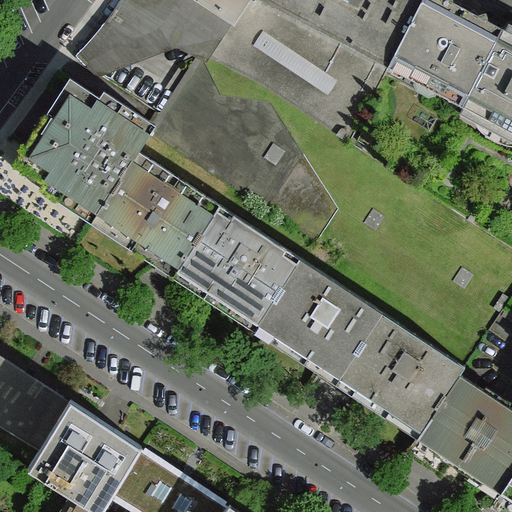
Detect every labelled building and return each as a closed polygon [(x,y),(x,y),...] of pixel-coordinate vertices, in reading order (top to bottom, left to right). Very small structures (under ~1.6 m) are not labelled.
[(205,55),(213,58),(239,19),(208,0),(126,0),(114,22),(134,36),(165,24),(175,47),(205,55)] [(208,0),(239,19),(250,0),(208,0)] [(389,68),(260,0),(250,0),(239,19),(213,58),(265,85),(350,143),(356,132),(389,68)] [(260,0),(389,68),(423,0),(260,0)] [(466,10),(447,0),(423,0),(389,68),(464,108),(503,29),(466,10)] [(148,58),(175,47),(165,24),(134,36),(114,22),(106,30),(70,66),(63,72),(70,76),(84,87),(94,82),(148,58)] [(511,34),(503,29),(464,108),(511,133),(511,34)] [(511,250),(422,191),(350,143),(265,85),(213,58),(205,55),(152,131),(138,152),(220,206),(302,259),(383,312),(465,366),(500,314),(511,296),(511,250)] [(152,131),(84,87),(70,76),(14,162),(96,217),(138,152),(152,131)] [(220,206),(138,152),(96,217),(161,259),(177,270),(220,206)] [(302,259),(220,206),(177,270),(193,280),(260,323),(302,259)] [(383,312),(302,259),(260,323),(327,368),(341,376),(383,312)] [(465,366),(383,312),(341,376),(365,392),(422,430),(460,373),(465,366)] [(70,401),(0,355),(0,424),(40,450),(70,401)] [(511,406),(460,373),(422,430),(419,436),(453,458),(503,490),(511,475),(511,406)] [(72,399),(70,401),(40,450),(29,468),(75,496),(100,511),(102,511),(112,495),(142,446),(72,399)] [(453,458),(419,436),(408,453),(442,475),(453,458)] [(225,511),(231,504),(142,446),(112,495),(140,511),(225,511)] [(511,475),(503,490),(511,496),(511,475)] [(511,511),(511,496),(503,490),(492,507),(499,511),(511,511)] [(100,511),(75,496),(64,511),(100,511)]
